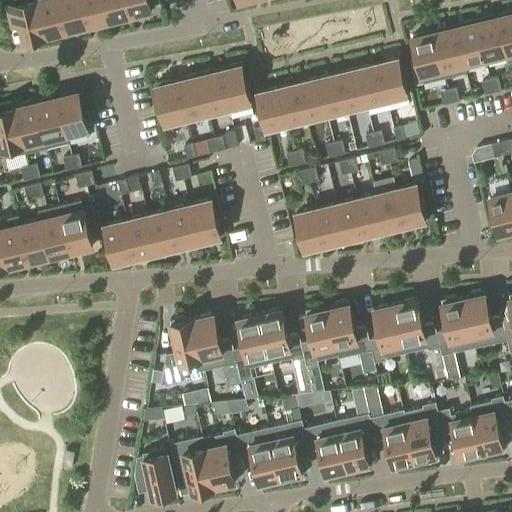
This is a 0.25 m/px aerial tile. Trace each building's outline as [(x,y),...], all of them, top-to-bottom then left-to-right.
[(46,37),(37,0),(14,0),(15,3),(10,4),(14,20),(19,19),(24,39),(31,37),(32,40),(46,37)] [(66,29),(59,0),(37,0),(46,37),(59,34),(58,31),(66,29)] [(87,24),(81,0),(59,0),(66,29),(75,27),(75,29),(87,26),(87,24)] [(108,19),(103,0),(81,0),(87,24),(96,22),(96,24),(108,21),(108,19)] [(126,0),(103,0),(108,19),(117,17),(117,19),(129,16),(129,14),(126,0)] [(126,0),(129,13),(138,11),(138,14),(150,11),(150,9),(151,8),(151,6),(154,5),(152,0),(126,0)] [(511,9),(504,11),(505,13),(497,15),(505,52),(508,62),(511,60),(511,9)] [(505,52),(497,15),(489,17),(488,15),(475,18),(485,57),(505,52)] [(485,57),(475,18),(462,21),(463,24),(455,26),(464,62),(485,57)] [(464,62),(455,26),(447,28),(446,26),(434,28),(434,31),(445,76),(467,71),(464,62)] [(445,76),(434,31),(426,33),(425,31),(413,34),(413,36),(412,36),(413,39),(409,39),(412,54),(416,53),(423,82),(445,76)] [(406,92),(398,57),(377,62),(386,97),(406,92)] [(228,67),(220,69),(228,106),(250,100),(241,62),(227,65),(228,67)] [(386,97),(377,62),(358,67),(366,102),(386,97)] [(366,102),(358,67),(338,72),(346,107),(366,102)] [(228,106),(220,69),(212,71),(211,69),(198,72),(207,111),(228,106)] [(207,111),(198,72),(185,75),(186,77),(178,79),(186,116),(207,111)] [(346,107),(338,72),(318,77),(326,111),(346,107)] [(498,76),(490,78),(493,91),(501,89),(498,76)] [(326,111),(318,77),(298,81),(306,116),(326,111)] [(493,91),(490,78),(482,80),(485,93),(493,91)] [(186,116),(178,79),(170,81),(169,79),(155,83),(165,121),(186,116)] [(306,116),(298,81),(278,86),(287,121),(306,116)] [(287,121),(278,86),(258,91),(266,126),(287,121)] [(456,86),(448,88),(451,101),(459,99),(456,86)] [(451,101),(448,88),(440,90),(443,103),(451,101)] [(86,106),(82,92),(79,93),(78,91),(77,91),(77,89),(64,92),(65,94),(57,96),(66,137),(67,137),(88,132),(82,107),(86,106)] [(66,137),(57,96),(56,96),(55,94),(43,97),(44,99),(36,101),(47,147),(69,141),(67,137),(66,137)] [(47,147),(36,101),(35,101),(35,99),(22,102),(23,104),(15,106),(26,152),(47,147)] [(0,148),(2,148),(4,157),(26,152),(15,106),(13,102),(10,102),(0,104),(0,148)] [(401,124),(393,126),(396,139),(404,137),(401,124)] [(262,125),(254,127),(257,140),(265,138),(262,125)] [(381,129),(373,131),(376,144),(384,142),(381,129)] [(376,144),(373,131),(365,133),(368,146),(376,144)] [(222,134),(214,136),(217,149),(225,147),(222,134)] [(217,149),(214,136),(206,138),(209,151),(217,149)] [(510,152),(507,138),(499,140),(502,153),(510,152)] [(341,139),(333,140),(337,153),(345,152),(341,139)] [(337,153),(333,140),(326,142),(329,155),(337,153)] [(502,153),(499,140),(491,142),(494,155),(502,153)] [(192,142),(184,144),(187,156),(196,154),(192,142)] [(397,159),(394,146),(386,148),(389,161),(397,159)] [(302,148),(294,150),(297,163),(305,161),(302,148)] [(389,161),(386,148),(378,150),(381,163),(389,161)] [(297,163),(294,150),(286,152),(289,165),(297,163)] [(78,152),(71,154),(74,167),(82,165),(78,152)] [(74,167),(71,154),(63,156),(66,169),(74,167)] [(358,169),(354,156),(346,158),(350,171),(358,169)] [(350,171),(346,158),(339,160),(342,173),(350,171)] [(36,162),(29,164),(32,177),(40,175),(36,162)] [(191,175),(188,162),(180,164),(183,177),(191,175)] [(32,177),(29,164),(21,166),(24,179),(32,177)] [(183,177),(180,164),(172,166),(175,179),(183,177)] [(318,178),(315,166),(307,168),(310,180),(318,178)] [(310,180),(307,168),(299,170),(302,182),(310,180)] [(94,182),(91,169),(84,171),(87,184),(94,182)] [(159,170),(151,172),(154,185),(162,183),(159,170)] [(87,184),(84,171),(75,173),(78,186),(87,184)] [(125,178),(118,180),(121,193),(129,191),(125,178)] [(43,195),(40,182),(32,184),(35,197),(43,195)] [(416,183),(396,188),(404,222),(425,217),(416,183)] [(35,197),(32,184),(24,186),(27,199),(35,197)] [(404,222),(396,188),(376,192),(384,227),(404,222)] [(511,228),(511,192),(511,190),(489,195),(494,215),(491,216),(494,230),(498,229),(498,232),(500,231),(500,233),(511,230),(511,228)] [(384,227),(376,192),(356,197),(365,232),(384,227)] [(365,232),(356,197),(336,202),(345,237),(365,232)] [(92,244),(81,198),(59,204),(71,249),(79,247),(79,249),(91,246),(91,244),(92,244)] [(220,234),(211,198),(190,203),(199,242),(212,239),(211,236),(220,234)] [(345,237),(336,202),(316,207),(325,242),(345,237)] [(199,242),(190,203),(168,208),(177,245),(186,243),(186,245),(199,242)] [(71,249),(59,204),(37,209),(40,218),(41,218),(49,254),(58,252),(58,255),(70,252),(70,249),(71,249)] [(325,242),(316,207),(296,212),(304,247),(325,242)] [(177,245),(168,208),(148,213),(157,252),(170,249),(169,247),(177,245)] [(157,252),(148,213),(126,219),(135,255),(144,253),(144,255),(157,252)] [(28,260),(19,223),(20,223),(18,214),(0,218),(0,233),(8,267),(21,264),(20,262),(28,260)] [(49,254),(41,218),(40,218),(20,223),(19,223),(28,260),(37,258),(37,260),(49,257),(49,255),(49,254)] [(135,255),(126,219),(105,224),(111,251),(114,263),(128,259),(127,257),(135,255)] [(0,269),(8,267),(0,233),(0,269)] [(490,317),(483,288),(468,292),(468,295),(463,296),(474,346),(507,338),(505,327),(502,315),(490,317)] [(474,346),(463,296),(457,298),(457,294),(441,298),(448,327),(436,329),(440,345),(441,353),(474,346)] [(423,325),(416,297),(395,301),(406,350),(427,346),(428,348),(440,345),(436,329),(435,322),(423,325)] [(355,327),(348,298),(332,302),(333,305),(327,307),(338,354),(337,354),(338,356),(371,348),(372,348),(369,337),(366,325),(355,327)] [(406,350),(395,301),(374,306),(380,334),(369,337),(372,348),(371,348),(374,360),(386,358),(385,355),(406,350)] [(338,354),(327,307),(322,308),(321,304),(305,308),(312,337),(300,340),(304,355),(306,363),(318,361),(317,358),(337,354),(338,354)] [(304,356),(300,340),(299,332),(287,335),(281,307),(260,312),(271,363),(304,356)] [(213,312),(192,317),(204,368),(236,361),(233,347),(231,337),(219,340),(213,312)] [(271,363),(260,312),(238,317),(244,345),(233,347),(236,361),(240,378),(252,376),(250,368),(271,363)] [(29,314),(0,315),(0,352),(20,351),(22,381),(35,380),(33,352),(24,353),(23,335),(30,335),(29,314)] [(204,368),(192,317),(186,318),(186,315),(170,318),(177,349),(166,352),(161,383),(185,377),(184,373),(204,368)] [(444,367),(435,369),(437,377),(445,375),(444,367)] [(503,449),(497,420),(508,417),(504,399),(503,394),(491,396),(491,399),(469,404),(471,408),(472,408),(481,450),(487,449),(487,453),(503,449)] [(440,424),(437,409),(435,400),(422,403),(422,406),(404,410),(403,410),(414,459),(420,458),(420,461),(436,458),(429,426),(440,424)] [(472,408),(471,408),(451,413),(449,406),(437,409),(441,424),(442,432),(454,430),(461,459),(477,455),(476,452),(481,450),(472,408)] [(145,408),(143,419),(152,418),(151,407),(145,408)] [(414,459),(403,410),(404,410),(403,408),(370,415),(374,434),(375,439),(387,436),(394,467),(410,464),(409,460),(414,459)] [(374,434),(370,415),(369,411),(336,419),(347,467),(353,466),(354,470),(369,466),(363,437),(374,434)] [(307,441),(303,426),(302,418),(269,425),(280,476),(302,472),(295,444),(307,441)] [(347,467),(336,419),(303,426),(307,441),(308,449),(320,446),(327,476),(343,472),(342,469),(347,467)] [(280,476),(269,425),(236,433),(240,450),(241,456),(253,453),(260,485),(276,481),(275,478),(280,476)] [(240,450),(236,433),(235,427),(223,429),(223,432),(203,436),(202,436),(213,485),(235,481),(228,453),(240,450)] [(33,446),(33,431),(20,430),(19,446),(33,446)] [(213,485),(202,436),(203,436),(203,434),(169,442),(174,465),(186,463),(192,490),(213,485)] [(176,490),(166,446),(142,451),(143,454),(137,455),(134,470),(135,472),(147,470),(153,499),(169,496),(168,492),(176,490)] [(73,450),(65,449),(62,467),(70,468),(73,450)] [(42,466),(44,454),(30,452),(28,463),(42,466)]
